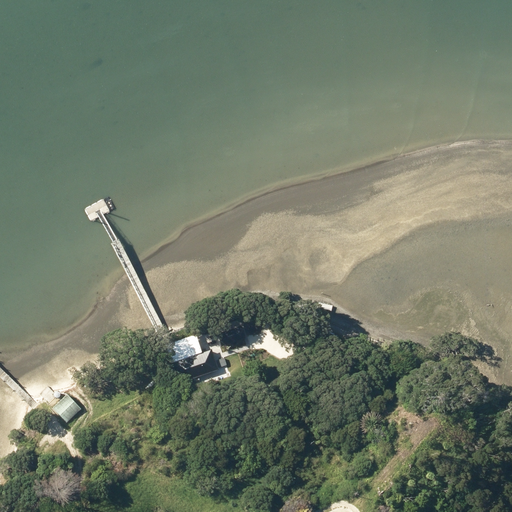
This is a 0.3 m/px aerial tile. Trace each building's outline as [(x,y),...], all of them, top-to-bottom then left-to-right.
[(324,342),(332,310),(320,308),(313,339),(324,342)] [(244,325),(225,326),(225,344),(245,344),(244,325)] [(202,334),(202,347),(219,346),(219,334),(202,334)] [(220,370),(213,349),(170,362),(176,383),(220,370)] [(68,394),(53,407),(67,422),(82,409),(68,394)]
